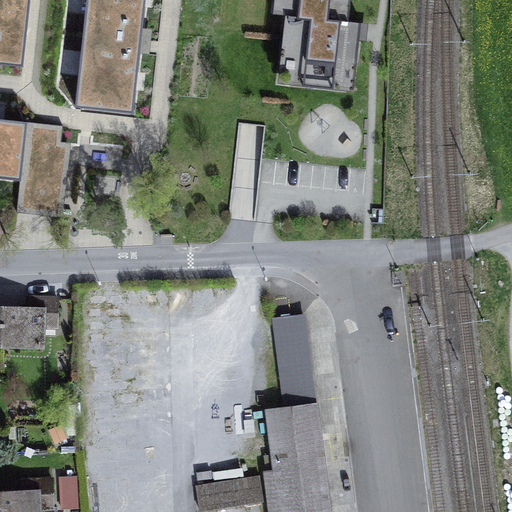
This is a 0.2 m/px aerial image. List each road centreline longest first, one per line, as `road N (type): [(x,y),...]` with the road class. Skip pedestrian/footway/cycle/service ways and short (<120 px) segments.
road 1 (residential): [(356,255),(0,263)]
road 2 (residential): [(397,511),(356,255)]
road 3 (residential): [(356,255),(457,249),(511,232)]
